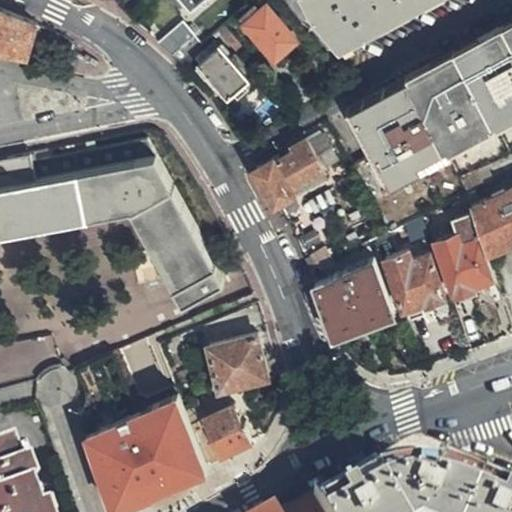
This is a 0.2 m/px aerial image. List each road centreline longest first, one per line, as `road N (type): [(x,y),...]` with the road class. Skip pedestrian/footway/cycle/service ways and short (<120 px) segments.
road 1 (residential): [(508,0),(396,53),(349,91),(218,164)]
road 2 (tertiary): [(344,441),(248,214),(218,164)]
road 3 (residential): [(163,90),(0,133)]
road 4 (residential): [(0,70),(163,90)]
road 5 (tertiary): [(163,90),(98,31),(35,0)]
road 6 (tertiary): [(344,441),(217,511)]
road 7 (tertiary): [(344,441),(459,394)]
